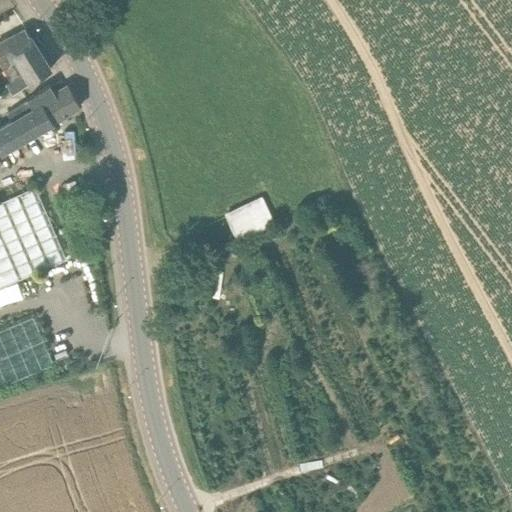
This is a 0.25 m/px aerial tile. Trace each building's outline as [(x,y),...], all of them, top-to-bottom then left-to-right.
[(7,86),(12,94),(50,70),(25,29),(0,45),(0,65),(11,83),(7,86)] [(41,100),(53,123),(80,107),(67,85),(54,92),(49,84),(27,100),(7,113),(10,116),(41,100)] [(0,153),(53,123),(41,100),(10,116),(11,119),(0,125),(0,153)] [(75,120),(62,123),(64,135),(77,132),(75,120)] [(0,287),(47,267),(66,259),(35,187),(0,201),(0,287)] [(239,241),(274,225),(262,199),(227,215),(238,239),(239,241)] [(279,227),(282,236),(305,227),(302,217),(279,227)]
